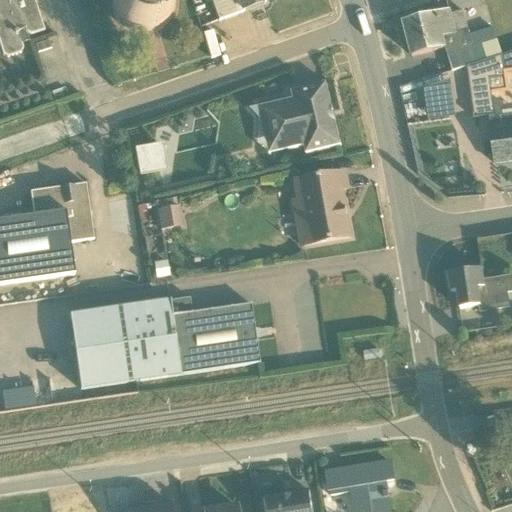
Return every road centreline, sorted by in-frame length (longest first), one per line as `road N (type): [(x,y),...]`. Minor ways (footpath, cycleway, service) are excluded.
road 1 (unclassified): [(437,425),(0,489)]
road 2 (residential): [(356,19),(344,30),(97,116)]
road 3 (residential): [(356,19),(407,235)]
road 4 (residential): [(407,235),(437,425)]
